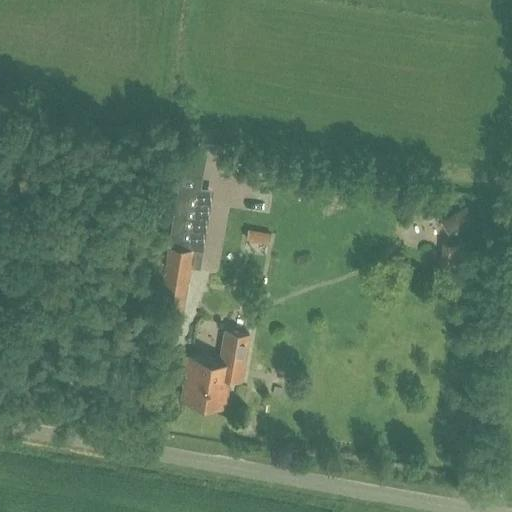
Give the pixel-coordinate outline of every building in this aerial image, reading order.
[(442,221),(452,237),(478,222),(469,205),(442,221)] [(272,245),(274,234),(252,230),(250,240),(272,245)] [(443,242),(441,266),(465,268),(467,244),(443,242)] [(157,315),(182,319),(186,291),(187,291),(191,267),(194,248),(171,244),(168,244),(160,287),(161,287),(157,315)] [(226,407),(231,379),(244,381),(251,333),(224,328),(219,359),(181,353),(178,373),(185,374),(180,399),(226,407)] [(273,394),(280,396),(282,388),(275,386),(273,394)]
